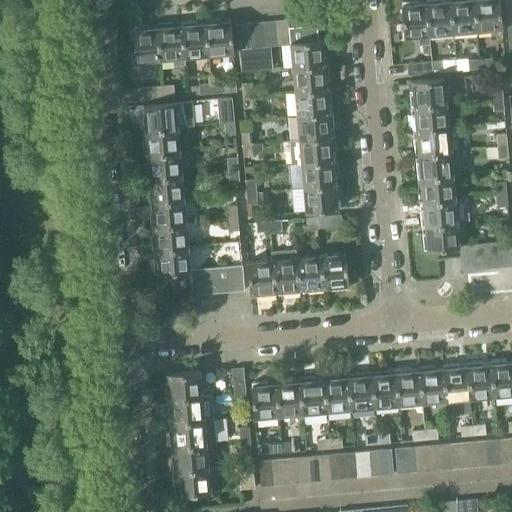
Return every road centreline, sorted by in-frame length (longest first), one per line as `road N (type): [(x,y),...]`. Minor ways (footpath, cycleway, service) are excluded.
road 1 (residential): [(167,511),(511,481)]
road 2 (residential): [(124,338),(89,0)]
road 3 (residential): [(392,319),(361,0)]
road 4 (residential): [(124,338),(392,319)]
road 5 (residential): [(142,511),(124,338)]
road 6 (residential): [(392,319),(511,309)]
